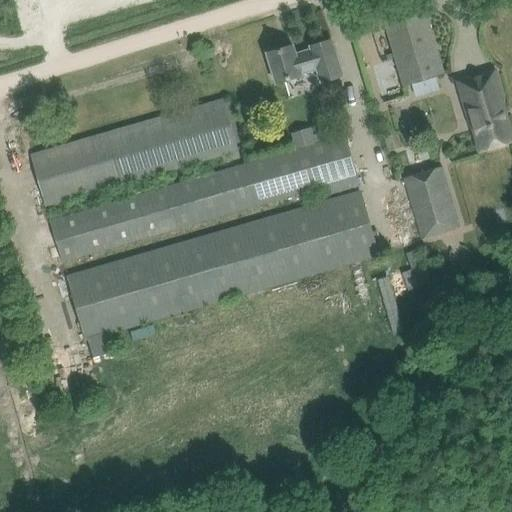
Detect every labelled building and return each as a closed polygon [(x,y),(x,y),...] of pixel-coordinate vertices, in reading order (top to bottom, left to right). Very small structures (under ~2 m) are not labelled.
[(404,85),(442,74),(443,73),(424,10),(385,22),(404,85)] [(276,83),(302,75),(302,74),(317,69),(321,82),(342,75),(331,40),(310,46),(311,49),(296,54),(293,45),(267,53),(276,83)] [(458,81),(464,100),(473,130),(475,130),(481,149),(511,140),(500,98),(503,98),(495,70),(458,81)] [(31,155),(36,174),(45,204),(241,147),(228,102),(224,103),(223,99),(31,155)] [(290,131),(295,147),(49,219),(63,263),(321,188),(324,196),(360,185),(345,132),(316,141),(311,125),(290,131)] [(410,131),(400,134),(404,147),(414,144),(410,131)] [(442,167),(405,178),(422,239),(460,228),(442,167)] [(65,275),(84,342),(109,335),(380,255),(361,188),(65,275)] [(109,335),(84,342),(89,357),(115,351),(109,335)]
